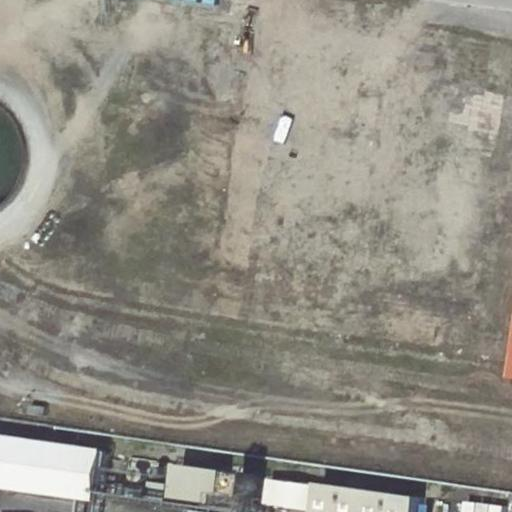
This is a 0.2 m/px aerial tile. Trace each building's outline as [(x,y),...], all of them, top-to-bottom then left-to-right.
[(511,264),(494,382),(511,384),(511,264)] [(27,405),(10,402),(8,413),(25,415),(27,405)] [(0,482),(104,496),(110,453),(0,439),(0,482)] [(136,457),(132,488),(153,492),(155,481),(176,483),(178,463),(136,457)] [(226,471),(188,465),(182,501),(222,504),(226,471)] [(252,493),(256,492),(257,491),(260,488),(262,485),(262,482),(261,476),(258,472),(254,471),(251,470),(246,472),(242,476),(240,479),(240,484),(242,488),(245,491),(249,493),(252,493)] [(420,511),(422,498),(323,486),(317,511),(420,511)]
